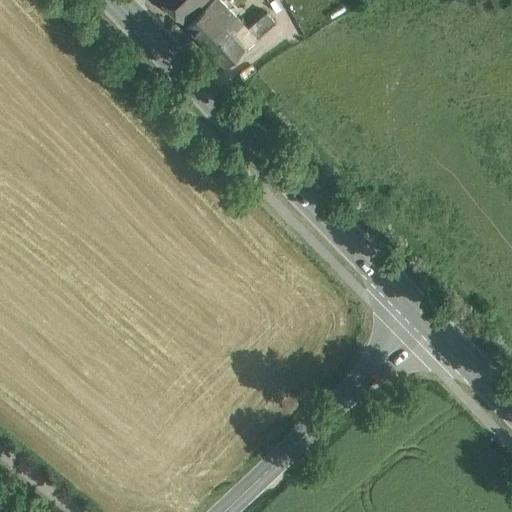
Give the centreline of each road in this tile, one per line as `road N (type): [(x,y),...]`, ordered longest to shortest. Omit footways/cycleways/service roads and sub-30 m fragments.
road 1 (primary): [(430,318),(117,0)]
road 2 (secondary): [(226,511),(430,318)]
